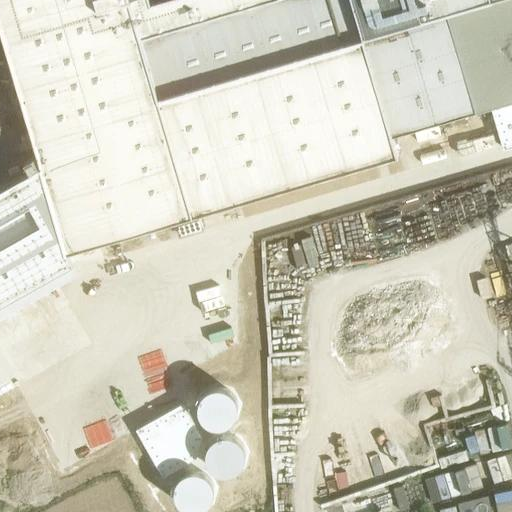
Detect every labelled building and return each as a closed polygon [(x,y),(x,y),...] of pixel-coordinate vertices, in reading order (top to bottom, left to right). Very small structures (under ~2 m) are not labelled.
[(394,133),(365,34),(160,95),(142,36),(261,0),(0,0),(0,22),(42,165),(68,252),(401,155),(394,133)] [(365,34),(394,133),(511,98),(511,0),(261,0),(142,36),(160,95),(365,34)] [(68,252),(42,165),(0,188),(0,304),(75,263),(68,252)] [(426,475),(432,498),(462,491),(457,468),(426,475)] [(511,485),(492,489),(496,509),(511,506),(511,485)] [(335,511),(394,511),(394,495),(335,497),(335,511)] [(459,497),(459,511),(491,511),(492,497),(459,497)]
